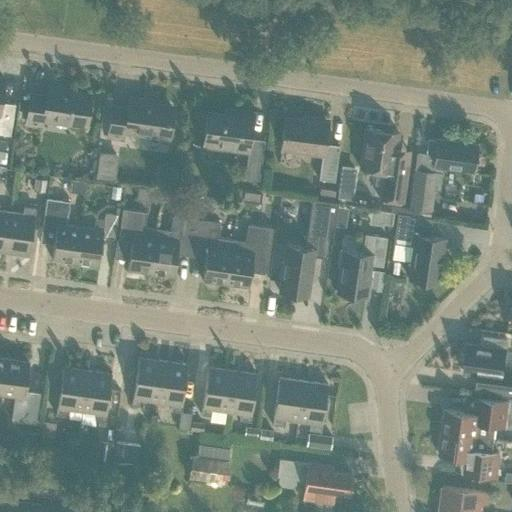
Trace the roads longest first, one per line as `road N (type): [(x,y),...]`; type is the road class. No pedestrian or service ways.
road 1 (residential): [(511,114),(0,44)]
road 2 (residential): [(0,304),(355,350),(388,387)]
road 3 (residential): [(388,387),(507,249)]
road 4 (residential): [(388,387),(399,511)]
